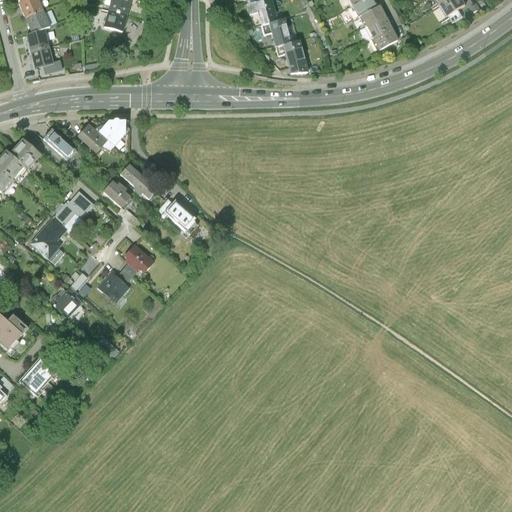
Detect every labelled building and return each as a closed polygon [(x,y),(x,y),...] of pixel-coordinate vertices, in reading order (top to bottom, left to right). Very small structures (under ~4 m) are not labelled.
[(25,19),(43,11),(38,0),(26,0),(22,2),(18,3),(25,19)] [(117,0),(115,10),(134,15),(137,0),(117,0)] [(259,18),(261,27),(277,22),(276,19),(271,0),(264,0),(263,0),(248,5),(251,17),(258,15),(259,18)] [(374,1),(373,0),(360,0),(350,5),(356,17),(361,15),(377,7),(374,1)] [(466,5),(463,0),(447,0),(440,5),(447,17),(466,5)] [(361,15),(367,27),(389,16),(387,10),(383,4),(377,7),(361,15)] [(130,31),(134,15),(115,10),(111,27),(130,31)] [(43,11),(25,19),(33,34),(45,31),(44,29),(50,26),(43,11)] [(367,27),(373,39),(396,28),(392,22),(389,16),(367,27)] [(287,20),(277,22),(261,27),(265,39),(273,37),(274,40),(276,47),(283,45),(293,43),(292,40),(287,20)] [(373,39),(379,52),(402,40),(399,34),(396,28),(373,39)] [(30,53),(49,48),(45,31),(33,34),(26,36),(30,53)] [(293,43),(283,45),(276,47),(279,58),(286,56),(287,59),(290,70),(301,67),(307,65),(306,61),(301,41),(293,43)] [(49,48),(30,53),(34,70),(53,65),(49,48)] [(290,70),(291,76),(303,73),(301,67),(290,70)] [(108,122),(94,130),(107,142),(102,148),(109,152),(112,148),(114,148),(128,132),(129,130),(125,125),(125,122),(119,122),(119,121),(118,120),(117,120),(116,119),(115,120),(114,120),(113,121),(113,122),(108,122)] [(107,142),(94,130),(88,125),(77,138),(96,155),(102,148),(107,142)] [(67,161),(76,151),(52,129),(43,139),(67,161)] [(24,140),(11,153),(26,166),(29,169),(41,155),(24,140)] [(8,151),(0,160),(0,189),(3,192),(26,166),(11,153),(8,151)] [(157,190),(129,166),(120,175),(135,188),(133,191),(140,197),(142,195),(148,200),(157,190)] [(112,182),(103,193),(121,209),(125,212),(126,211),(134,201),(124,193),(126,190),(118,184),(117,186),(112,182)] [(64,206),(53,219),(67,231),(69,233),(93,206),(79,193),(71,203),(70,202),(69,201),(64,206)] [(168,200),(156,214),(164,221),(168,217),(185,232),(186,231),(190,235),(199,225),(195,221),(196,220),(175,200),(172,203),(168,200)] [(48,215),(53,219),(64,206),(62,203),(60,202),(48,215)] [(121,209),(117,214),(135,229),(140,223),(126,211),(125,212),(121,209)] [(53,219),(30,244),(55,266),(64,255),(58,250),(62,246),(58,242),(63,236),(67,231),(53,219)] [(93,244),(88,250),(94,255),(99,249),(93,244)] [(125,262),(128,265),(137,273),(139,271),(140,272),(144,275),(154,263),(134,246),(133,247),(124,257),(127,260),(125,262)] [(128,265),(117,278),(122,283),(125,280),(129,283),(137,273),(128,265)] [(111,273),(98,290),(116,305),(129,289),(122,283),(117,278),(111,273)] [(82,274),(70,287),(75,292),(87,278),(84,276),(82,274)] [(65,275),(61,280),(67,285),(71,280),(65,275)] [(66,292),(63,288),(58,293),(51,301),(57,306),(55,308),(70,322),(83,308),(74,299),(77,296),(69,288),(66,292)] [(0,316),(0,345),(7,352),(9,350),(13,353),(20,345),(17,342),(27,330),(13,317),(7,323),(0,316)] [(104,339),(97,346),(112,360),(119,353),(104,339)] [(40,359),(20,382),(38,399),(43,393),(41,391),(52,379),(54,381),(59,376),(40,359)] [(3,378),(0,381),(0,383),(10,393),(14,388),(3,378)]
